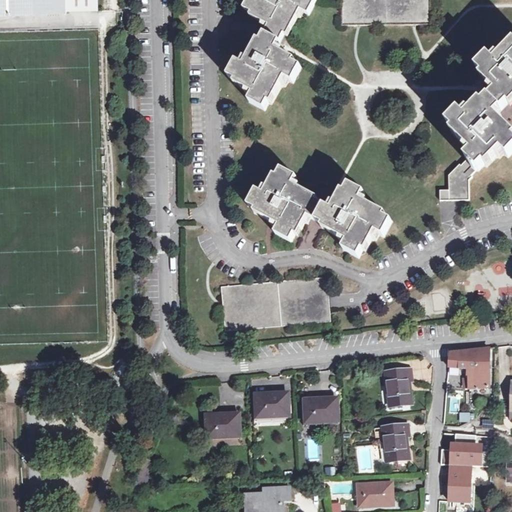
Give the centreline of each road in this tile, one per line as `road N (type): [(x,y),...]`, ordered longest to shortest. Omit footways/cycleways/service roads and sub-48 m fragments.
road 1 (unclassified): [(166,338),(156,0)]
road 2 (unclassified): [(442,342),(208,367),(192,366),(166,338)]
road 3 (unclassified): [(166,338),(141,374),(50,398),(35,424),(37,511)]
road 4 (residential): [(442,342),(432,511)]
